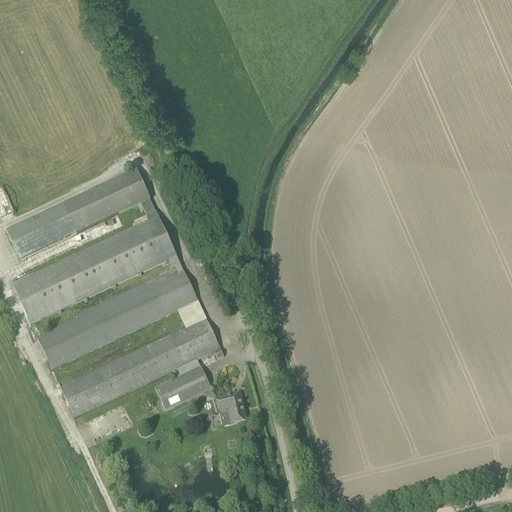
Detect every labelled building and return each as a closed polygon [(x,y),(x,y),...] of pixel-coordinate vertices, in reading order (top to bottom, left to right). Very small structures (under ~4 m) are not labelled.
[(136,172),(6,234),(19,263),(141,206),(146,217),(147,216),(150,224),(14,287),(32,324),(168,261),(171,269),(174,267),(179,265),(176,257),(158,220),(149,202),(150,202),(136,172)] [(0,190),(0,222),(15,216),(4,189),(0,190)] [(177,274),(38,340),(53,370),(178,310),(187,329),(61,389),(75,419),(124,396),(204,358),(213,354),(217,361),(223,358),(182,272),(179,265),(174,267),(177,274)] [(154,391),(165,413),(211,391),(201,369),(154,391)] [(215,400),(222,428),(236,425),(246,422),(243,409),(243,408),(240,394),(230,397),(215,400)] [(94,445),(134,429),(124,405),(85,422),(94,445)]
